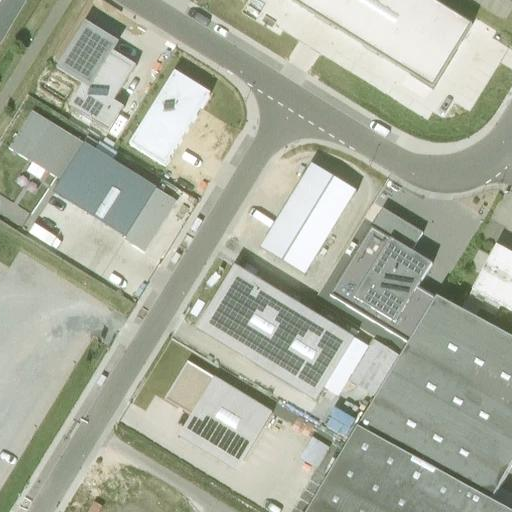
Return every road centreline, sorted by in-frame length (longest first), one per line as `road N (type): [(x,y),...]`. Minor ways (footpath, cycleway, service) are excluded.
road 1 (unclassified): [(292,98),(47,511)]
road 2 (unclassified): [(292,98),(402,162),(477,166),(499,151)]
road 3 (unclassified): [(136,0),(292,98)]
